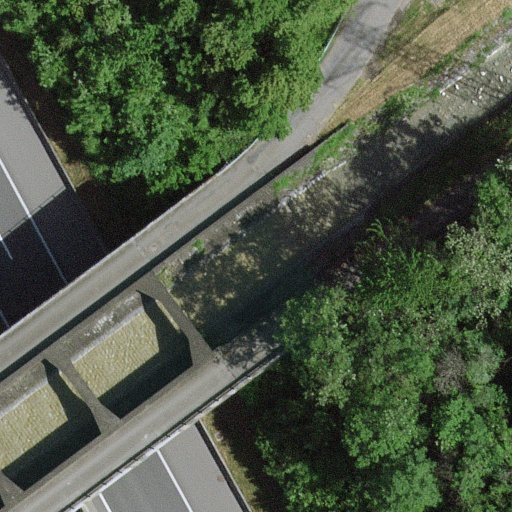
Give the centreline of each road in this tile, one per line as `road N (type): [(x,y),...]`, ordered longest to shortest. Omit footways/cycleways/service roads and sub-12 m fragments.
road 1 (track): [(33,511),(511,156)]
road 2 (unclassified): [(0,358),(256,167),(316,103),(386,0)]
road 3 (motorway): [(151,511),(0,235)]
